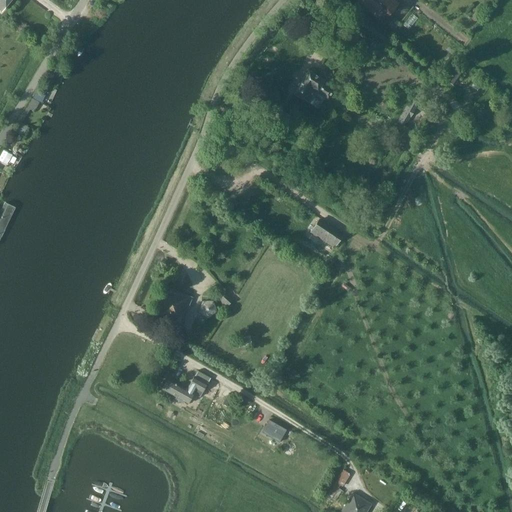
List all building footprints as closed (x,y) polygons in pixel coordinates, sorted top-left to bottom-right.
[(0,0),(0,9),(1,11),(10,0),(0,0)] [(393,0),(363,0),(360,4),(375,15),(379,9),(388,16),(398,3),(393,0)] [(395,18),(389,24),(395,29),(400,23),(395,18)] [(463,70),(456,65),(446,80),(453,85),(463,70)] [(293,93),(318,109),(332,87),(324,82),(325,80),(309,70),(293,93)] [(412,130),(400,123),(393,135),(405,143),(412,130)] [(9,205),(0,221),(0,250),(0,251),(21,211),(9,205)] [(342,232),(319,216),(318,216),(311,227),(335,243),(342,232)] [(182,325),(192,298),(164,286),(154,313),(182,325)] [(225,294),(220,300),(228,307),(233,302),(225,294)] [(217,304),(208,301),(202,307),(204,316),(213,319),(220,313),(217,304)] [(237,337),(238,347),(252,346),(251,335),(237,337)] [(189,385),(202,392),(207,383),(194,376),(189,385)] [(202,392),(189,385),(187,389),(168,378),(162,389),(176,397),(175,399),(183,403),(185,401),(194,406),(202,392)] [(268,420),(261,432),(278,442),(285,430),(268,420)] [(340,511),(365,511),(371,505),(353,493),(341,511),(340,511)]
